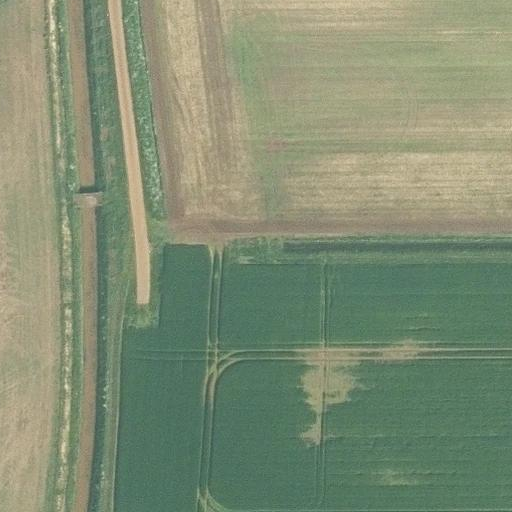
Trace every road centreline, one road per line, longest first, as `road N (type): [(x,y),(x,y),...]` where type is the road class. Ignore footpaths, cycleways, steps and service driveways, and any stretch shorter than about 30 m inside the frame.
road 1 (unclassified): [(143,286),(114,0)]
road 2 (track): [(92,511),(100,355),(143,286)]
